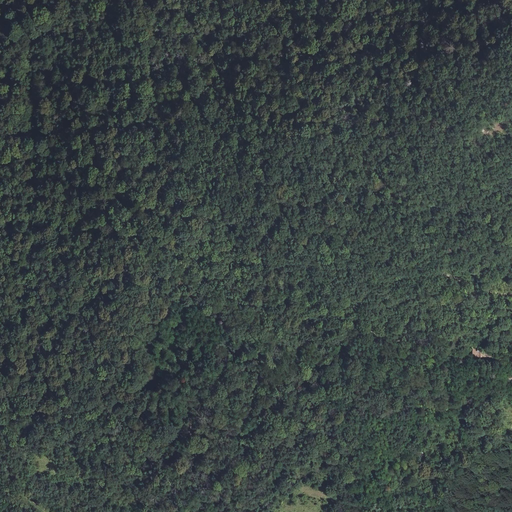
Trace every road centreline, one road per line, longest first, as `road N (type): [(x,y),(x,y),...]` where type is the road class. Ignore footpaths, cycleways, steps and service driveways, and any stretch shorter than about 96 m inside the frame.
road 1 (track): [(179,0),(184,174),(199,211),(256,251)]
road 2 (track): [(256,251),(397,338),(511,359)]
road 3 (track): [(256,251),(328,271),(436,270),(511,294)]
road 4 (track): [(511,461),(433,464),(377,454)]
